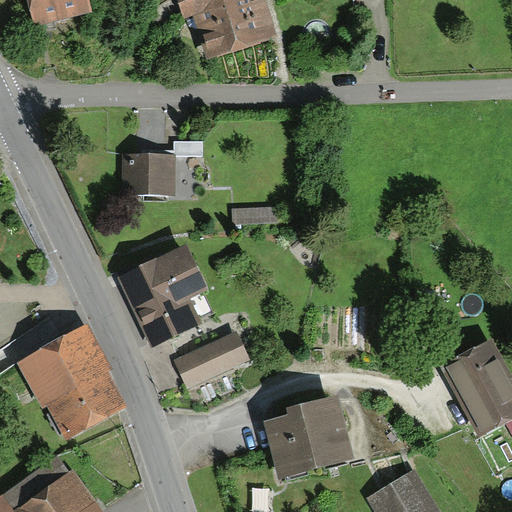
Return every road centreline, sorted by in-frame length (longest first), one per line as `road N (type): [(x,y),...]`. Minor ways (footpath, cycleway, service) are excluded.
road 1 (unclassified): [(0,102),(48,94),(511,87)]
road 2 (tertiary): [(170,511),(115,350),(0,103)]
road 3 (unknown): [(150,453),(282,379),(323,372),(411,382),(467,423)]
